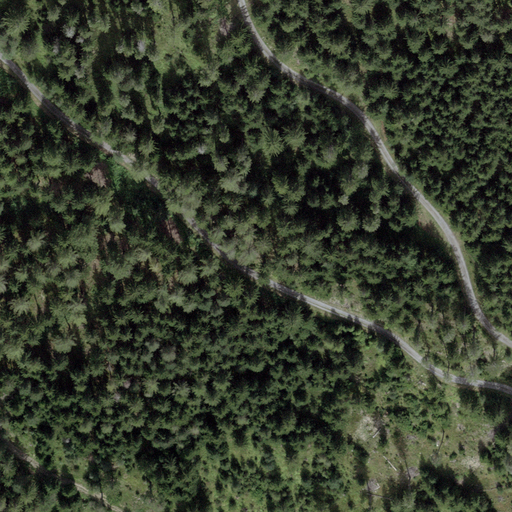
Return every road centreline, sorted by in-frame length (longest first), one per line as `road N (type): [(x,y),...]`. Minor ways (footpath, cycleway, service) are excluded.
road 1 (track): [(0,54),(61,116),(140,169),(228,262),(383,328),(446,377),(511,389)]
road 2 (track): [(456,253),(351,107),(267,52),(242,0)]
